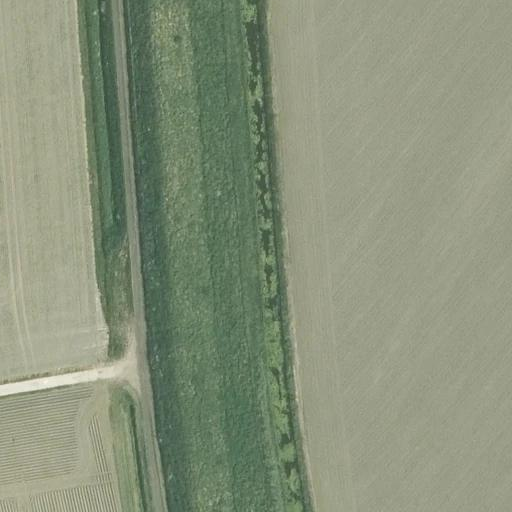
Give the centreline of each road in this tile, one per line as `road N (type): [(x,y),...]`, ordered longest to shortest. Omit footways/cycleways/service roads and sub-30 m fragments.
road 1 (track): [(162,511),(139,367),(117,0)]
road 2 (track): [(139,367),(0,389)]
